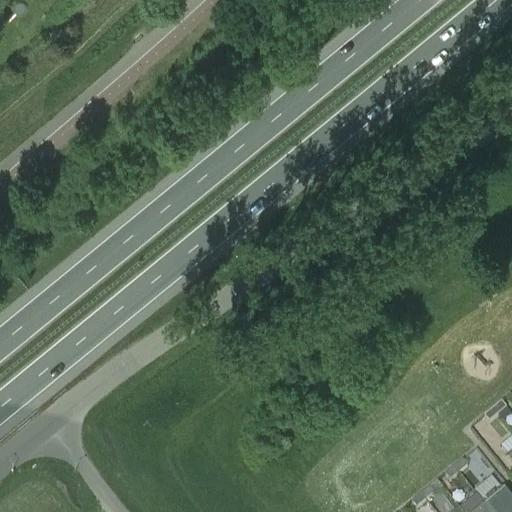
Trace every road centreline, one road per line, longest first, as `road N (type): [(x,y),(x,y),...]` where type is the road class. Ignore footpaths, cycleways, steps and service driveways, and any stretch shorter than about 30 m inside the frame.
road 1 (motorway): [(0,412),(497,0)]
road 2 (unclassified): [(48,429),(136,358),(511,118)]
road 3 (motorway): [(419,0),(0,342)]
